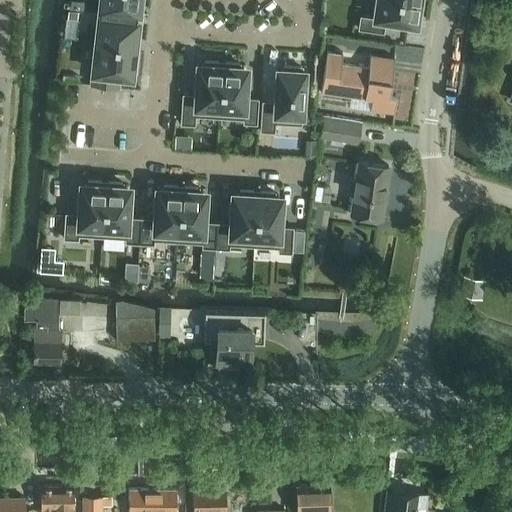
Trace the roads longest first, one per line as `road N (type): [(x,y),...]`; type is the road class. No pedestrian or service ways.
road 1 (tertiary): [(407,400),(0,390)]
road 2 (unclassified): [(407,400),(438,186)]
road 3 (unclassified): [(438,186),(432,122),(451,0)]
road 4 (residential): [(167,0),(151,162)]
road 5 (residential): [(151,162),(306,170)]
road 6 (residential): [(511,465),(423,419),(407,400)]
